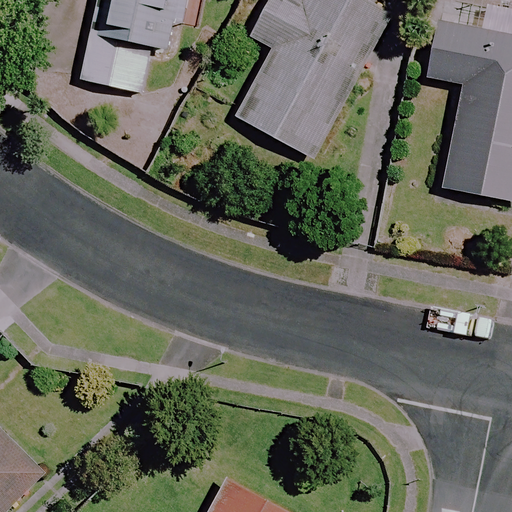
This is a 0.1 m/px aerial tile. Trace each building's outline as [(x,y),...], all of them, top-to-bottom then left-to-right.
[(152,45),(173,49),(182,0),(99,0),(93,34),(84,81),(143,93),(152,45)] [(363,0),(253,0),(236,35),(269,52),(234,122),(314,163),(390,13),(363,0)] [(511,28),(438,14),(427,71),(467,79),(446,183),(511,196),(511,28)] [(0,511),(6,511),(42,476),(0,435),(0,511)] [(274,511),(225,485),(210,511),(274,511)]
